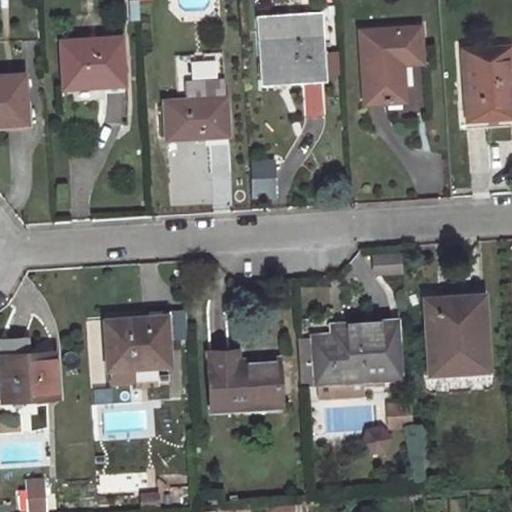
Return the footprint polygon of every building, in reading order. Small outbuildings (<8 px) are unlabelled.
[(321,75),(319,38),(318,23),(278,25),(279,40),(261,41),(264,82),(297,80),(297,76),(321,75)] [(420,52),(419,27),(359,30),(364,104),(404,102),(401,63),(401,53),(420,52)] [(120,37),(60,41),(63,88),(123,84),(120,37)] [(511,61),(511,46),(461,50),(465,122),(511,118),(511,61)] [(401,63),(421,62),(420,52),(401,53),(401,63)] [(23,74),(0,76),(0,124),(26,123),(23,74)] [(186,101),(164,102),(166,138),(227,135),(225,99),(224,79),(185,82),(186,101)] [(400,272),(399,253),(360,255),(361,274),(400,272)] [(460,296),(424,299),(428,376),(488,373),(484,306),(460,307),(460,296)] [(484,306),(483,296),(460,296),(460,307),(484,306)] [(168,366),(165,317),(124,320),(125,328),(104,329),(107,370),(168,366)] [(99,320),(89,321),(92,386),(102,386),(99,320)] [(124,320),(103,322),(104,329),(125,328),(124,320)] [(331,337),(312,338),(314,384),(397,379),(394,323),(342,327),(342,336),(331,337)] [(342,327),(331,327),(331,337),(342,336),(342,327)] [(0,341),(0,375),(2,401),(55,398),(52,353),(27,355),(25,340),(0,341)] [(237,351),(208,354),(211,410),(281,407),(279,359),(238,362),(237,351)] [(429,389),(491,386),(491,373),(428,377),(429,389)] [(44,511),(44,478),(26,479),(26,511),(44,511)]
